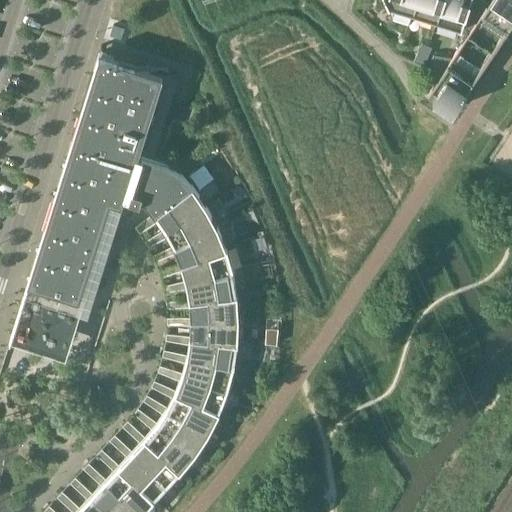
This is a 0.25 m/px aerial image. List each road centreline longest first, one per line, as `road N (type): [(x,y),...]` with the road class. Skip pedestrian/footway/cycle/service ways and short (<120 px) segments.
road 1 (residential): [(0,287),(90,0)]
road 2 (residential): [(135,395),(153,359),(159,299),(136,288),(120,309),(138,372)]
road 3 (residential): [(30,511),(135,395)]
